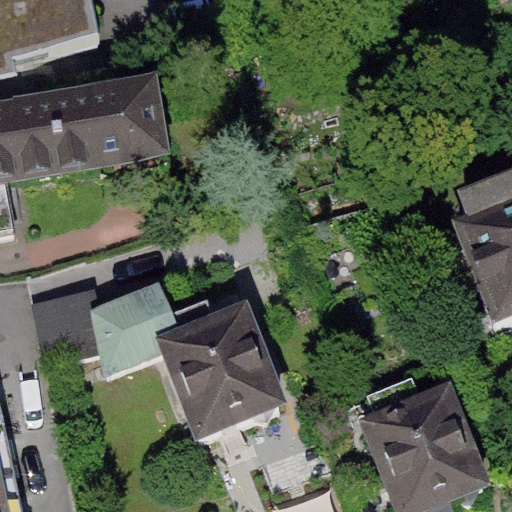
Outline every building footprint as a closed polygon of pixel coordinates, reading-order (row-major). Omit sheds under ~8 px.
[(0,0),(0,87),(63,74),(48,0),(0,0)] [(175,74),(0,111),(0,196),(9,239),(202,199),(175,74)] [(511,185),(451,208),(495,323),(511,316),(511,185)] [(0,196),(0,241),(9,239),(0,196)] [(0,305),(0,369),(29,363),(17,302),(0,305)] [(255,304),(158,338),(200,455),(297,421),(255,304)] [(0,369),(0,432),(42,424),(29,363),(0,369)] [(455,379),(351,418),(386,511),(479,511),(502,503),(455,379)] [(0,432),(0,495),(54,485),(42,424),(0,432)] [(0,495),(0,511),(59,511),(54,485),(0,495)]
